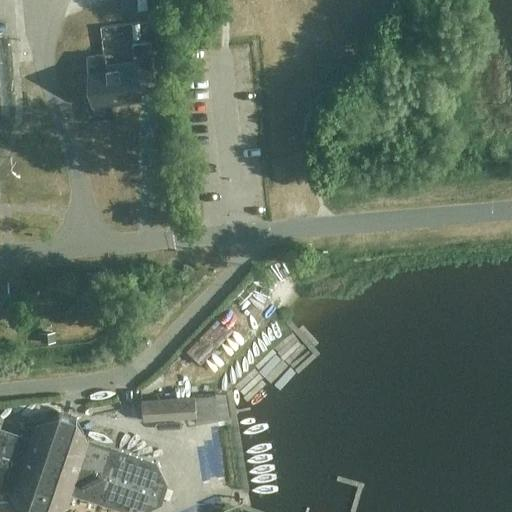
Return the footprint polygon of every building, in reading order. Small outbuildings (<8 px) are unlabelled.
[(119,0),(121,9),(134,7),(132,0),(119,0)] [(154,83),(149,41),(131,43),(133,60),(133,62),(104,65),(103,54),(86,56),(92,106),(93,115),(94,115),(93,106),(92,104),(139,99),(137,85),(138,85),(138,83),(152,82),(152,83),(154,83)] [(53,332),(39,333),(40,342),(53,341),(53,332)] [(194,413),(214,412),(213,395),(193,397),(193,395),(141,399),(142,419),(195,416),(194,413)] [(86,442),(75,420),(57,415),(35,427),(31,440),(0,429),(0,485),(14,490),(24,511),(54,511),(64,507),(69,490),(135,511),(137,511),(158,502),(164,484),(153,462),(86,442)] [(208,439),(210,459),(225,457),(223,438),(208,439)]
